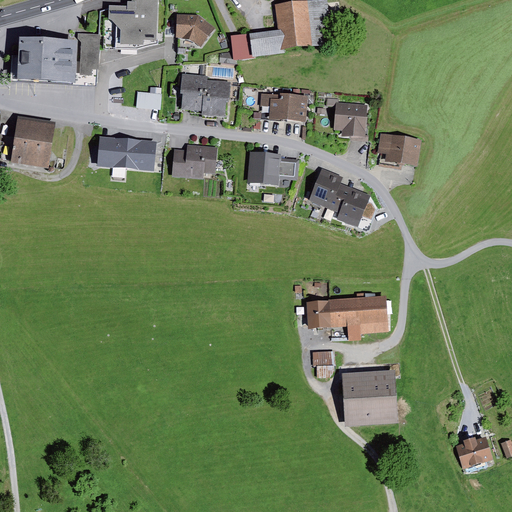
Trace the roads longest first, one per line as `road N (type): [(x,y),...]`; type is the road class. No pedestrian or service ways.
road 1 (residential): [(511,244),(426,264),(375,183),(311,150),(0,102)]
road 2 (track): [(476,432),(426,264)]
road 3 (track): [(394,511),(374,456),(337,421),(308,369)]
road 4 (track): [(0,166),(61,178),(73,164),(81,118)]
